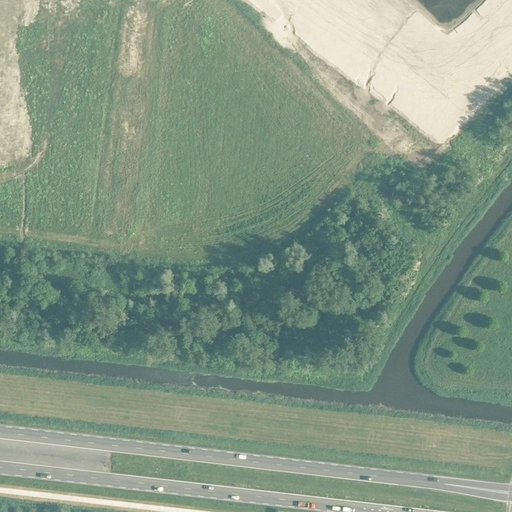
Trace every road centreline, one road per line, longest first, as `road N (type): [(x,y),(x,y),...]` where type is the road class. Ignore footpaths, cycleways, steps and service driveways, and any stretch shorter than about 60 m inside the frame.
road 1 (primary): [(459,490),(0,436)]
road 2 (primary): [(0,471),(355,511)]
